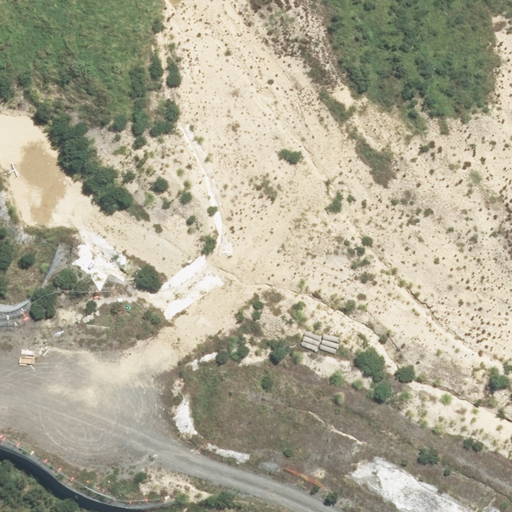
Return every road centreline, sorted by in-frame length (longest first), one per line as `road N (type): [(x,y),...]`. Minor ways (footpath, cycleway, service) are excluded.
road 1 (unknown): [(142,340),(145,252),(162,160),(245,0)]
road 2 (unknown): [(217,411),(199,442),(147,456),(114,439),(99,387),(126,346),(162,337),(200,354),(218,390)]
road 3 (unknown): [(217,411),(288,421),(456,511)]
